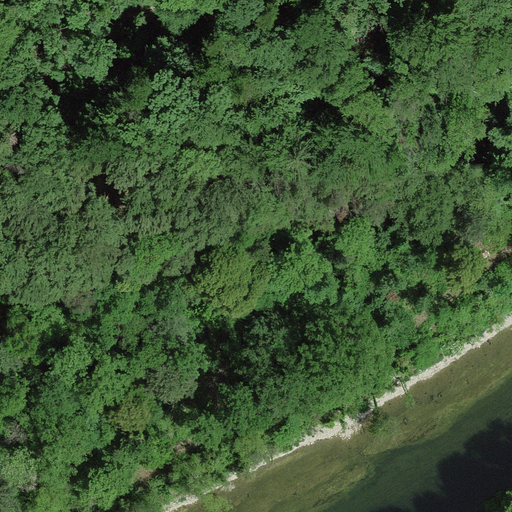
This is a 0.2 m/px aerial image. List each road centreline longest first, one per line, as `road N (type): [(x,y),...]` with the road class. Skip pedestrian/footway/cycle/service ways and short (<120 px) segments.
road 1 (track): [(0,483),(138,458),(335,379),(511,250)]
road 2 (track): [(204,0),(109,19),(44,0)]
